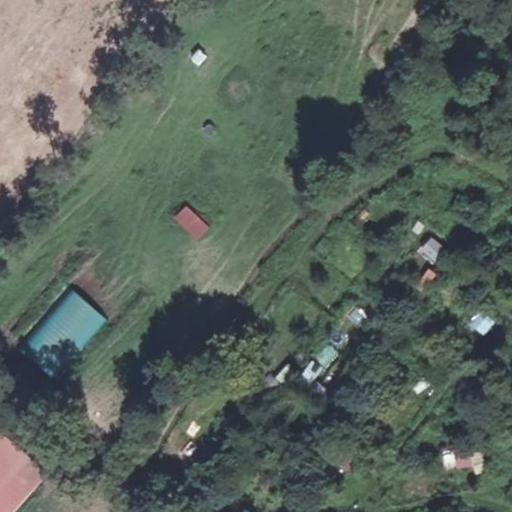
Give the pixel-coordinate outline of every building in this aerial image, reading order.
[(193,242),(209,229),(188,204),(173,216),(193,242)] [(418,247),(432,263),(447,250),(433,234),(418,247)] [(19,350),(54,381),(107,320),(72,290),(19,350)] [(297,374),(306,386),(324,371),(315,359),(297,374)] [(5,440),(0,446),(0,511),(12,511),(45,476),(5,440)] [(329,461),(348,472),(360,450),(341,440),(329,461)] [(440,452),(442,471),(485,467),(483,448),(440,452)]
